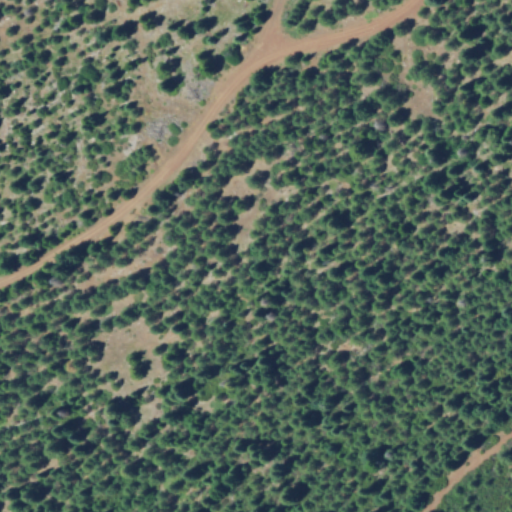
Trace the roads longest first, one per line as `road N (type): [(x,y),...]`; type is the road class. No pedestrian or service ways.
road 1 (track): [(0,332),(145,278),(184,255),(210,191),(263,139),(359,70),(396,17)]
road 2 (track): [(0,278),(124,209),(262,50),(288,0)]
road 3 (track): [(262,50),(340,37),(396,17),(411,0)]
road 4 (track): [(511,427),(416,511)]
